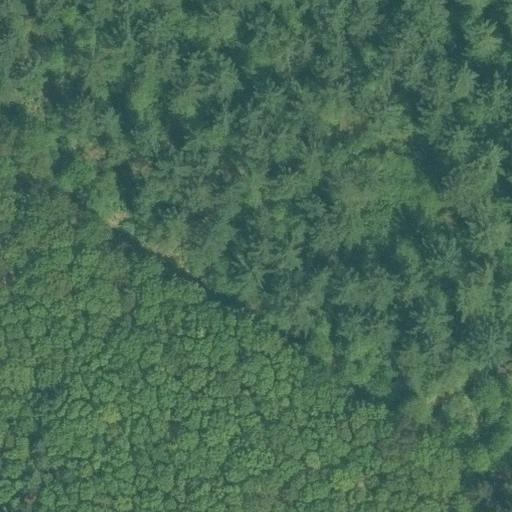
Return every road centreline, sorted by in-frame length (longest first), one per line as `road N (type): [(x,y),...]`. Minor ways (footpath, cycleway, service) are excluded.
road 1 (track): [(0,163),(292,360)]
road 2 (track): [(292,360),(402,435)]
